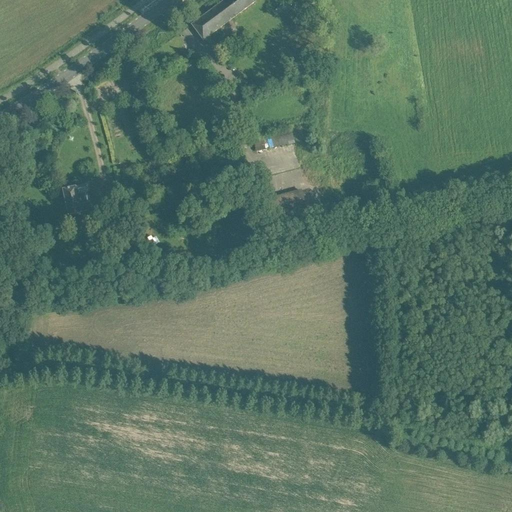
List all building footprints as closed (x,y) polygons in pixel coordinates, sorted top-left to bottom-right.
[(255,2),(253,0),(225,0),(191,25),(203,41),(255,2)] [(291,129),(252,140),(256,153),(294,142),(291,129)] [(309,217),(302,189),(264,199),(257,171),(248,174),(255,202),(260,200),(266,222),(276,219),(277,225),(309,217)] [(92,210),(87,185),(63,190),(68,215),(92,210)] [(228,197),(208,202),(212,218),(232,212),(228,197)]
